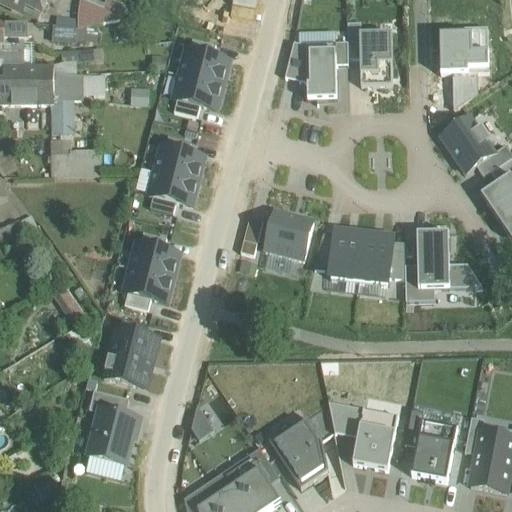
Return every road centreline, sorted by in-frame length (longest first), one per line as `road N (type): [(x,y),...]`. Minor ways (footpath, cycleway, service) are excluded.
road 1 (residential): [(159,511),(156,481),(241,142)]
road 2 (residential): [(241,142),(277,0)]
